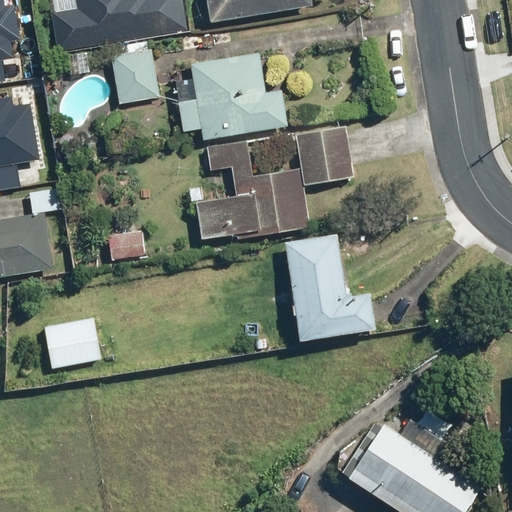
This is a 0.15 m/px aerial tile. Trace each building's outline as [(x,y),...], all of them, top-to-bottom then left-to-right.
[(0,0),(0,79),(7,78),(4,58),(15,57),(12,36),(22,34),(17,5),(8,7),(6,0),(0,0)] [(60,0),(50,2),(58,47),(189,23),(184,0),(60,0)] [(310,9),(308,0),(199,0),(204,28),(255,19),(310,9)] [(151,52),(107,58),(114,108),(158,101),(151,52)] [(258,55),(186,68),(200,143),(272,130),(285,128),(279,94),(265,96),(258,55)] [(0,91),(0,184),(21,181),(18,159),(40,156),(32,99),(17,102),(15,89),(0,91)] [(251,162),(246,163),(243,143),(201,151),(205,173),(228,169),(234,200),(191,208),(198,249),(309,228),(301,188),(351,179),(342,129),(290,139),(296,170),(254,177),(251,162)] [(40,192),(26,193),(29,214),(56,211),(51,171),(38,172),(40,192)] [(0,280),(49,274),(41,216),(0,221),(0,280)] [(137,229),(107,233),(109,261),(140,258),(137,229)] [(372,336),(367,295),(346,298),(338,238),(281,245),(293,345),(350,338),(372,336)] [(46,328),(53,367),(96,359),(89,321),(46,328)] [(461,511),(477,488),(437,463),(448,447),(407,421),(396,437),(379,427),(340,488),(378,511),(461,511)]
